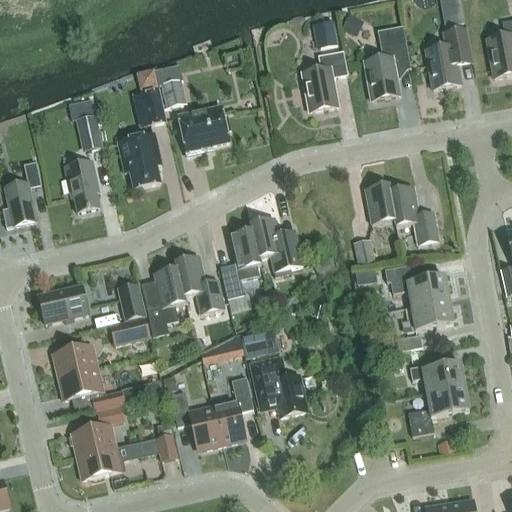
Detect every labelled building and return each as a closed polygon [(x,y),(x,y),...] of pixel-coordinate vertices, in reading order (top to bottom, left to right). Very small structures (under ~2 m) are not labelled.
[(365,26),(349,18),(342,34),(357,41),(365,26)] [(313,28),(318,52),(338,47),(334,24),(313,28)] [(494,83),(511,79),(511,24),(502,27),(504,41),(486,44),(494,83)] [(410,68),(405,45),(403,31),(377,36),(382,63),(364,66),(372,106),(399,101),(394,71),(410,68)] [(466,34),(443,38),(445,52),(426,55),(433,94),(460,90),(457,70),(473,67),(466,34)] [(332,83),(347,80),(343,56),(318,61),(321,74),(302,78),(310,117),(337,112),(332,83)] [(188,106),(182,82),(161,87),(167,111),(188,106)] [(166,125),(158,94),(141,98),(148,129),(166,125)] [(229,146),(227,137),(231,136),(227,119),(223,120),(221,112),(178,122),(187,161),(206,156),(205,151),(229,146)] [(76,124),(83,156),(103,151),(96,119),(76,124)] [(129,176),(133,194),(160,188),(156,170),(162,169),(155,138),(117,146),(124,177),(129,176)] [(74,201),(77,217),(99,213),(96,197),(98,196),(92,166),(65,172),(71,202),(74,201)] [(29,193),(41,190),(36,167),(23,169),(27,187),(4,192),(9,213),(2,214),(6,233),(36,226),(29,193)] [(371,230),(394,225),(395,225),(390,196),(389,189),(365,194),(371,230)] [(413,192),(390,196),(395,225),(394,225),(396,232),(413,229),(417,250),(439,247),(434,217),(419,220),(413,192)] [(260,263),(270,261),(274,277),(302,270),(294,233),(277,236),(274,223),(250,229),(252,235),(259,263),(260,263)] [(511,234),(506,236),(511,265),(511,272),(500,275),(505,301),(511,299),(511,234)] [(236,269),(220,273),(227,304),(243,300),(240,284),(259,280),(256,271),(261,270),(260,263),(259,263),(252,235),(229,240),(236,269)] [(353,247),(358,270),(375,267),(371,244),(353,247)] [(175,267),(177,273),(184,302),(196,299),(201,319),(224,314),(218,285),(205,287),(199,261),(175,267)] [(408,296),(411,312),(449,305),(445,281),(407,288),(406,284),(411,283),(409,270),(385,275),(387,287),(394,286),(396,298),(408,296)] [(186,308),(184,302),(177,273),(154,278),(155,286),(141,289),(153,340),(169,337),(167,327),(179,325),(176,310),(186,308)] [(119,292),(126,326),(146,321),(139,287),(119,292)] [(45,329),(88,319),(81,291),(39,301),(45,329)] [(317,323),(333,315),(324,298),(308,307),(317,323)] [(411,312),(413,324),(402,326),(404,337),(453,329),(449,305),(411,312)] [(111,330),(115,351),(151,343),(147,322),(111,330)] [(245,341),(250,363),(271,358),(266,336),(245,341)] [(423,352),(421,339),(398,343),(400,356),(423,352)] [(229,362),(242,359),(238,340),(225,347),(229,362)] [(98,373),(92,350),(52,360),(58,383),(98,373)] [(261,414),(277,411),(280,423),(307,417),(299,381),(285,384),(280,364),(251,370),(261,414)] [(426,398),(465,392),(460,368),(423,375),(422,370),(409,373),(412,385),(424,383),(426,398)] [(91,399),(95,416),(124,409),(121,396),(108,399),(103,396),(98,373),(58,383),(63,405),(91,399)] [(213,412),(222,450),(246,445),(239,417),(253,414),(246,382),(232,386),(236,406),(213,412)] [(160,386),(145,389),(148,402),(163,399),(160,386)] [(469,415),(465,392),(426,398),(429,414),(408,418),(412,442),(434,437),(431,422),(469,415)] [(222,450),(213,412),(189,417),(184,397),(170,400),(177,431),(191,428),(198,456),(222,450)] [(97,416),(101,433),(71,439),(71,442),(68,442),(70,451),(73,451),(76,462),(116,453),(111,430),(125,427),(121,410),(97,416)] [(160,442),(173,438),(170,426),(157,430),(160,442)] [(173,438),(160,442),(139,447),(142,460),(159,456),(162,466),(179,462),(173,438)] [(457,457),(455,444),(438,447),(439,459),(457,457)] [(76,462),(81,485),(122,476),(116,453),(76,462)] [(0,511),(8,511),(2,485),(0,485),(0,511)]
